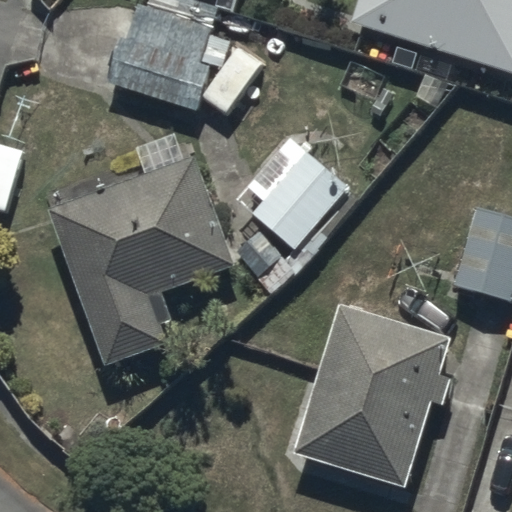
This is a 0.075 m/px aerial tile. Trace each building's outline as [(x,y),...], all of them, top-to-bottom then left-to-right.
[(163,0),(136,0),(110,85),(198,114),(211,73),(220,76),(229,48),(212,42),(219,18),(163,0)] [(205,0),(245,12),(248,0),(205,0)] [(268,199),(251,220),(297,259),(351,194),(292,146),(256,189),(268,199)] [(47,218),(105,373),(172,348),(166,330),(174,327),(166,304),(239,277),(196,162),(47,218)] [(511,222),(481,214),(461,293),(511,306),(511,222)] [(453,338),(339,308),(297,465),(414,496),(436,410),(449,414),(457,385),(441,381),(453,338)]
